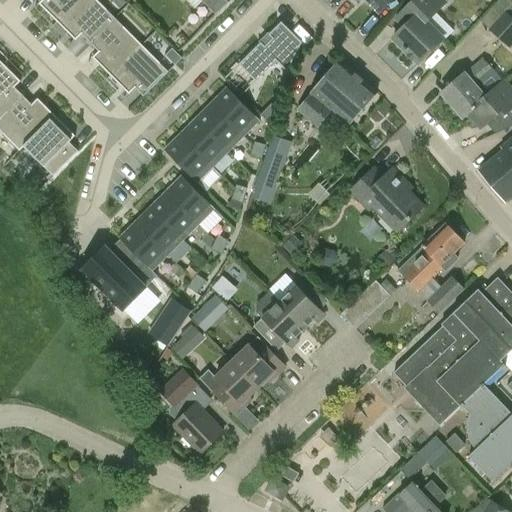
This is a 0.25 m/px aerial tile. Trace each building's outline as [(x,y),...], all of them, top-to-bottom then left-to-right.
[(42,0),(38,4),(57,23),(79,0),(42,0)] [(96,0),(79,0),(57,23),(75,41),(81,35),(90,44),(115,19),(96,0)] [(364,0),(379,15),(393,0),(353,0),(354,0),(364,0)] [(413,0),(393,20),(402,29),(392,40),(418,66),(444,40),(428,24),(447,3),(443,0),(413,0)] [(511,17),(505,11),(488,30),(510,49),(511,47),(511,17)] [(110,77),(141,45),(115,19),(90,44),(98,52),(92,58),(110,77)] [(260,44),(239,65),(255,82),(275,62),(286,72),(301,43),(281,23),(269,35),(268,35),(272,39),(264,47),(260,43),(260,44)] [(141,45),(110,77),(129,95),(135,89),(143,97),(168,72),(141,45)] [(511,92),(504,83),(482,58),(441,95),(463,120),(468,115),(481,129),(495,117),(498,121),(505,114),(511,121),(511,92)] [(317,128),(330,112),(347,127),(377,93),(341,60),(311,95),(297,111),(317,128)] [(4,65),(0,68),(0,119),(23,97),(14,88),(21,82),(4,65)] [(211,105),(244,137),(260,121),(227,89),(211,105)] [(0,132),(19,152),(24,147),(23,147),(54,116),(38,99),(31,105),(23,97),(0,119),(0,132)] [(271,104),(260,115),(272,127),(280,110),(271,104)] [(244,137),(211,105),(196,120),(228,152),(244,137)] [(75,137),(54,116),(23,147),(24,147),(53,177),(78,152),(69,143),(75,137)] [(181,135),(213,168),(228,152),(196,120),(181,135)] [(213,168),(181,135),(165,151),(197,184),(213,168)] [(251,196),(267,202),(288,144),(271,138),(251,196)] [(506,204),(511,198),(511,139),(500,149),(502,151),(478,171),(506,204)] [(254,143),(252,150),(263,153),(265,146),(254,143)] [(261,161),(263,153),(252,150),(250,158),(261,161)] [(392,169),(385,176),(374,165),(347,192),(367,212),(372,208),(397,233),(423,207),(403,187),(406,183),(392,169)] [(182,178),(166,193),(198,226),(214,210),(182,177),(182,178)] [(234,193),(244,196),(247,189),(236,185),(234,193)] [(166,193),(151,208),(183,241),(198,226),(166,193)] [(244,196),(234,193),(231,201),(242,204),(244,196)] [(168,256),(183,241),(151,208),(135,224),(168,256)] [(152,272),(168,256),(135,224),(120,240),(152,272)] [(445,225),(422,248),(398,272),(427,302),(426,302),(439,315),(465,290),(452,277),(441,287),(433,279),(443,269),(445,272),(457,260),(453,255),(464,244),(445,225)] [(218,236),(214,244),(224,249),(228,241),(218,236)] [(221,256),(224,249),(214,244),(210,251),(221,256)] [(105,249),(84,271),(124,312),(157,279),(139,260),(128,271),(105,249)] [(196,275),(192,282),(201,288),(206,281),(196,275)] [(211,289),(227,301),(237,288),(221,276),(211,289)] [(295,286),(279,302),(305,330),(314,321),(317,325),(325,317),(318,311),(329,301),(307,279),(297,289),(295,286)] [(511,370),(511,293),(498,279),(481,294),(478,291),(454,313),(504,367),(505,366),(511,372),(511,370)] [(197,295),(201,288),(192,282),(187,289),(197,295)] [(341,315),(355,330),(390,297),(376,282),(341,315)] [(262,318),(261,319),(253,327),(277,351),(285,344),(291,350),(299,342),(296,339),(305,330),(279,302),(268,292),(256,304),(257,313),(262,318)] [(190,317),(204,331),(229,308),(215,294),(190,317)] [(172,300),(158,320),(177,332),(190,312),(172,300)] [(484,386),(504,367),(454,313),(440,326),(442,328),(392,374),(405,388),(404,389),(437,424),(436,424),(440,428),(461,408),(468,415),(465,422),(465,431),(468,439),(472,446),(475,449),(467,456),(491,481),(511,460),(511,414),(511,415),(484,386)] [(172,346),(184,358),(205,337),(193,325),(172,346)] [(287,369),(263,343),(257,338),(231,364),(256,390),(265,381),(269,385),(287,369)] [(253,401),(249,397),(256,390),(231,364),(216,378),(208,370),(199,379),(212,392),(211,393),(236,418),(253,401)] [(169,414),(177,422),(172,426),(200,455),(223,433),(203,412),(213,402),(197,385),(190,378),(180,388),(185,393),(169,408),(169,414)] [(318,433),(331,446),(339,438),(326,425),(318,433)] [(446,441),(454,452),(465,443),(456,432),(446,441)] [(409,480),(427,463),(431,466),(445,453),(435,443),(434,444),(431,441),(400,471),(409,480)] [(289,469),(286,467),(280,476),(293,483),(294,481),(298,483),(302,476),(289,469)] [(435,478),(425,484),(436,504),(446,498),(435,478)] [(288,488),(272,480),(265,492),(281,501),(288,488)] [(438,511),(412,483),(399,495),(398,494),(382,510),(384,511),(438,511)] [(508,511),(486,498),(471,511),(508,511)]
